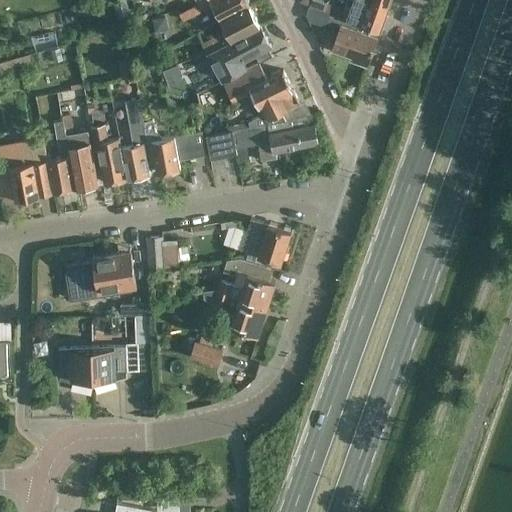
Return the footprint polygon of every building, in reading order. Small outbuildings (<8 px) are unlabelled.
[(249,3),(247,0),(200,0),(198,2),(179,11),(184,19),(212,4),(220,18),(238,9),(249,3)] [(311,0),(310,5),(326,10),(329,2),(324,0),(311,0)] [(380,28),(388,4),(374,0),(353,0),(348,17),(380,28)] [(206,52),(231,39),(241,33),(260,23),(249,3),(238,9),(220,18),(226,28),(201,41),(206,52)] [(238,52),(215,64),(223,80),(247,68),(242,59),(272,44),(260,23),(241,33),(231,39),(238,52)] [(367,63),(377,36),(341,23),(333,46),(353,54),(352,58),(367,63)] [(247,68),(223,80),(233,98),(252,89),(265,113),(251,120),(252,125),(286,119),(281,109),(300,100),(284,69),(269,76),(260,61),(247,68)] [(127,176),(149,172),(146,156),(149,156),(143,122),(139,96),(124,98),(132,143),(121,145),(127,176)] [(61,114),(62,118),(63,125),(72,123),(70,112),(61,114)] [(309,122),(308,114),(286,119),(252,125),(231,129),(234,147),(257,143),(260,159),(277,156),(276,149),(318,141),(314,122),(309,122)] [(48,158),(53,190),(75,186),(69,152),(63,125),(62,118),(53,120),(59,151),(61,155),(48,158)] [(156,138),(153,120),(143,122),(149,156),(153,155),(156,171),(179,166),(178,158),(205,154),(201,130),(156,138)] [(106,141),(103,124),(91,126),(95,150),(98,149),(104,180),(127,176),(121,145),(120,138),(106,141)] [(235,153),(234,147),(231,129),(218,131),(206,133),(210,157),(223,155),(235,153)] [(69,152),(75,186),(97,181),(88,133),(77,135),(79,150),(69,152)] [(53,190),(48,158),(44,138),(30,141),(31,146),(0,150),(0,174),(3,191),(15,189),(16,197),(53,190)] [(284,227),(252,216),(241,247),(282,261),(283,257),(284,257),(293,229),(289,228),(290,225),(285,223),(284,227)] [(146,235),(148,266),(164,266),(163,235),(146,235)] [(71,297),(137,287),(130,247),(93,253),(94,259),(66,263),(71,297)] [(230,294),(266,306),(275,280),(270,278),(274,266),(244,257),(240,256),(228,257),(224,268),(236,272),(237,267),(247,270),(243,284),(234,281),(230,294)] [(230,294),(234,281),(221,277),(217,290),(230,294)] [(226,306),(230,294),(217,290),(213,302),(226,306)] [(230,323),(258,332),(266,306),(230,294),(226,306),(235,309),(230,323)] [(149,313),(149,301),(120,302),(120,314),(149,313)] [(44,321),(32,331),(40,342),(52,332),(44,321)] [(0,374),(8,374),(6,339),(11,339),(11,338),(0,338),(0,374)] [(217,363),(222,347),(195,339),(190,354),(217,363)] [(138,341),(139,369),(150,368),(149,340),(138,341)] [(127,369),(139,369),(138,341),(126,341),(126,344),(127,369)] [(92,345),(93,385),(115,378),(115,370),(127,369),(126,344),(92,345)] [(71,380),(93,385),(92,345),(58,346),(59,372),(71,371),(71,380)] [(151,511),(152,509),(117,502),(114,511),(151,511)]
